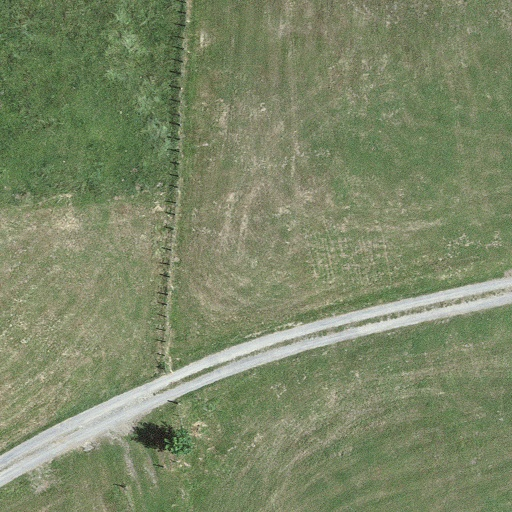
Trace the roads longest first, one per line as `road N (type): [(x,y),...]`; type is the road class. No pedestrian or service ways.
road 1 (unclassified): [(0,474),(124,410),(316,334),(511,290)]
road 2 (track): [(0,379),(124,410)]
